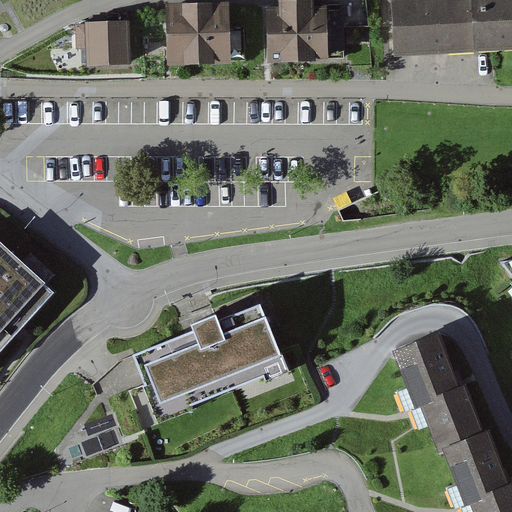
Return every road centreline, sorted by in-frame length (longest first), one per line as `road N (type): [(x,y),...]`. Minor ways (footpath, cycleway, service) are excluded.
road 1 (residential): [(0,87),(511,96)]
road 2 (residential): [(511,434),(470,340),(457,324),(424,319),(397,332),(334,409),(193,468)]
road 3 (residential): [(125,295),(220,265),(511,223)]
road 4 (residential): [(193,468),(334,464),(353,481),(362,511)]
road 5 (residential): [(0,421),(54,352),(125,295)]
road 6 (residential): [(125,295),(93,258),(0,186)]
road 7 (residential): [(63,486),(193,468)]
road 8 (residential): [(0,51),(115,0)]
